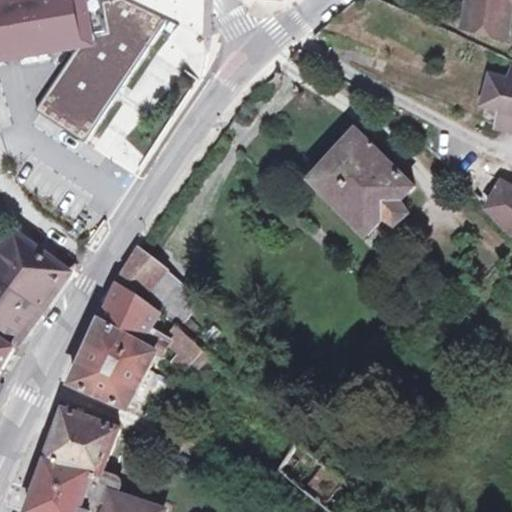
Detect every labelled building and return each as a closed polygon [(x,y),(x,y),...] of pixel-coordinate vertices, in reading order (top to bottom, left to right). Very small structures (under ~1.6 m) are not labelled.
[(78,48),(76,38),(88,35),(109,32),(103,1),(102,0),(0,0),(0,50),(22,47),(24,57),(78,48)] [(88,35),(39,111),(89,143),(169,19),(128,0),(108,0),(103,1),(109,32),(88,35)] [(511,0),(478,0),(473,29),(511,34),(511,0)] [(486,103),(505,108),(511,83),(511,71),(496,66),(486,103)] [(511,83),(505,108),(501,123),(511,125),(511,83)] [(420,178),(359,127),(315,178),(375,230),(392,209),(406,217),(419,203),(408,191),(420,178)] [(17,176),(55,202),(69,183),(30,157),(17,176)] [(511,186),(496,203),(511,218),(511,186)] [(82,230),(96,239),(110,217),(96,208),(82,230)] [(0,258),(0,273),(47,308),(73,272),(48,253),(19,232),(0,258)] [(142,246),(126,271),(145,288),(161,301),(180,279),(169,266),(142,246)] [(126,271),(103,319),(147,339),(156,327),(166,314),(163,311),(164,309),(141,293),(145,288),(126,271)] [(47,308),(0,273),(0,336),(18,349),(47,308)] [(192,289),(180,279),(161,301),(166,306),(174,313),(192,289)] [(141,293),(164,309),(166,306),(161,301),(145,288),(141,293)] [(449,299),(459,308),(466,301),(455,292),(449,299)] [(75,380),(129,405),(156,351),(161,353),(170,339),(156,327),(147,339),(103,319),(75,380)] [(214,350),(182,320),(170,339),(186,352),(182,360),(186,364),(193,354),(203,363),(214,350)] [(0,336),(0,381),(18,349),(0,336)] [(121,424),(66,405),(47,456),(107,472),(123,426),(121,424)] [(304,433),(282,468),(328,506),(336,511),(344,511),(356,485),(323,456),(308,438),(304,433)] [(164,511),(165,510),(115,492),(93,484),(96,478),(105,480),(107,472),(47,456),(28,510),(34,511),(164,511)] [(120,476),(107,472),(105,480),(96,478),(93,484),(115,492),(120,476)]
